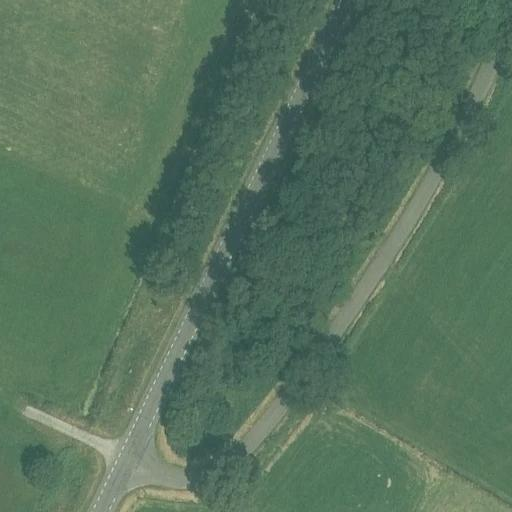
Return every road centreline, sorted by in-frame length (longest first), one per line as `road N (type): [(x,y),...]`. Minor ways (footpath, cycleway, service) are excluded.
road 1 (unclassified): [(511,14),(405,225),(245,451),(199,482),(126,463)]
road 2 (unclassified): [(126,463),(348,0)]
